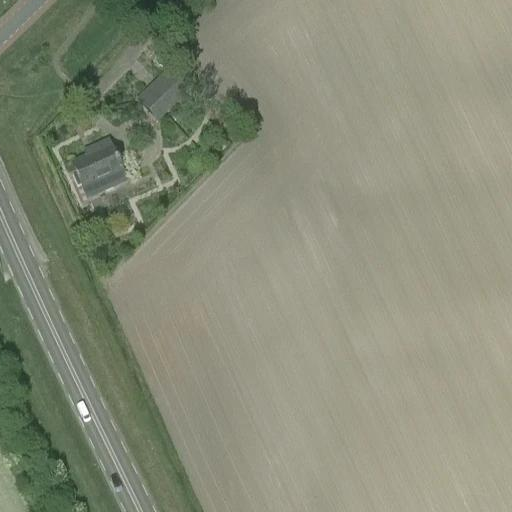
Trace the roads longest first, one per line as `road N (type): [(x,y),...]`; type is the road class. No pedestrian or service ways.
road 1 (primary): [(139,511),(0,216)]
road 2 (unclassified): [(89,103),(185,0)]
